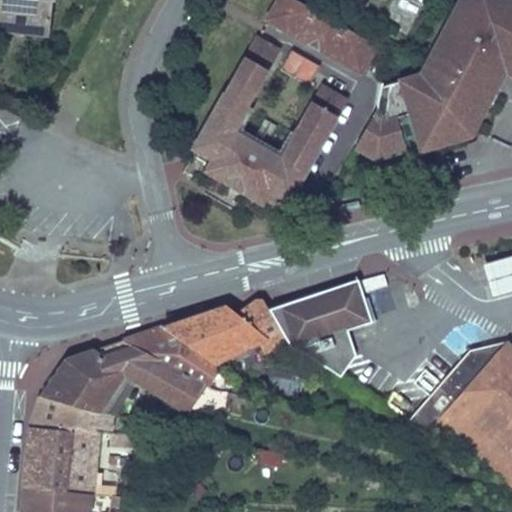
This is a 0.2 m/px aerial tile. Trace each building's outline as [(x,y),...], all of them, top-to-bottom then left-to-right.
[(26,30),(45,32),(48,0),(0,0),(0,26),(10,28),(26,30)] [(349,73),(366,46),(291,0),(273,0),(262,19),(349,73)] [(511,0),(446,0),(412,66),(389,76),(413,151),(466,136),(500,71),(511,77),(511,0)] [(276,64),(305,81),(317,61),(288,43),(276,64)] [(251,205),(268,215),(333,101),(311,88),(300,107),(297,105),(277,141),(280,143),(263,175),(215,146),(265,61),(244,49),(178,161),(197,172),(190,183),(244,215),(251,205)] [(355,133),(366,170),(405,158),(393,122),(355,133)] [(216,230),(214,222),(198,227),(200,234),(216,230)] [(487,298),(511,291),(511,259),(510,253),(477,263),(482,281),(487,298)] [(360,295),(386,287),(382,275),(355,283),(360,295)] [(345,334),(370,325),(360,295),(355,283),(355,281),(265,313),(279,336),(287,348),(294,349),(338,376),(354,356),(345,334)] [(279,336),(265,313),(258,301),(252,301),(229,316),(264,343),(279,336)] [(235,358),(260,346),(264,343),(229,316),(220,308),(156,331),(213,370),(225,362),(235,358)] [(218,372),(213,370),(156,331),(153,329),(116,342),(205,388),(207,389),(218,372)] [(267,358),(287,348),(279,336),(264,343),(260,346),(267,358)] [(511,343),(508,340),(468,348),(404,421),(416,429),(419,425),(427,431),(432,425),(511,495),(511,343)] [(205,388),(116,342),(86,352),(121,380),(183,418),(205,388)] [(99,415),(121,380),(86,352),(59,363),(45,383),(33,401),(73,413),(97,418),(99,415)] [(230,370),(238,366),(235,358),(225,362),(230,370)] [(97,418),(73,413),(33,401),(24,428),(67,434),(98,434),(108,434),(111,418),(99,415),(97,418)] [(71,492),(90,494),(98,434),(67,434),(24,428),(16,488),(69,503),(71,492)] [(67,511),(69,503),(16,488),(13,511),(67,511)] [(107,499),(114,499),(115,492),(103,491),(102,500),(107,499)] [(105,511),(117,511),(119,500),(114,499),(107,499),(105,511)]
